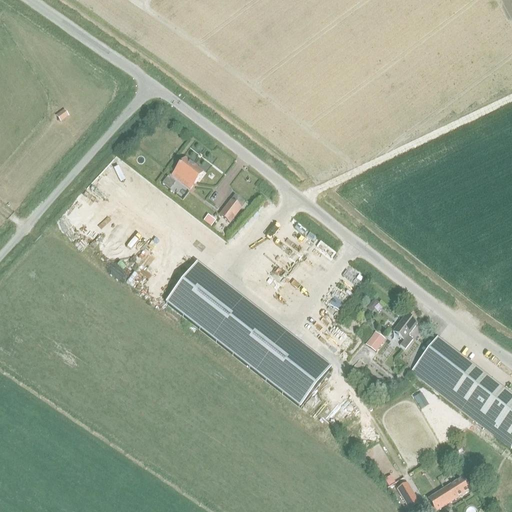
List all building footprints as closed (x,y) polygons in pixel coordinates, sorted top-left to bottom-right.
[(182,184),(190,190),(203,174),(191,165),(192,164),(185,159),(174,174),(184,181),(182,184)] [(163,185),(168,189),(173,182),(168,178),(163,185)] [(231,225),(241,211),(231,203),(221,217),(231,225)] [(211,228),(215,222),(207,216),(203,222),(211,228)] [(266,255),(263,259),(273,267),(277,263),(266,255)] [(182,282),(165,303),(300,409),(301,407),(330,369),(196,264),(182,282)] [(287,280),(284,287),(292,290),(295,284),(287,280)] [(152,281),(147,288),(153,292),(158,285),(152,281)] [(367,309),(373,313),(380,304),(374,300),(367,309)] [(323,311),(330,320),(337,313),(330,305),(323,311)] [(408,337),(417,325),(406,316),(393,333),(403,342),(400,347),(405,351),(413,341),(408,337)] [(375,333),(366,345),(376,353),(385,341),(375,333)] [(511,448),(511,398),(465,362),(437,340),(411,373),(439,395),(510,451),(511,448)] [(425,400),(422,395),(415,399),(418,405),(425,400)] [(385,481),(389,488),(394,485),(390,478),(385,481)] [(418,483),(426,496),(433,492),(425,479),(418,483)] [(435,511),(438,511),(457,500),(470,492),(461,479),(449,487),(428,500),(435,511)] [(409,511),(419,506),(407,484),(396,491),(408,511),(409,511)]
